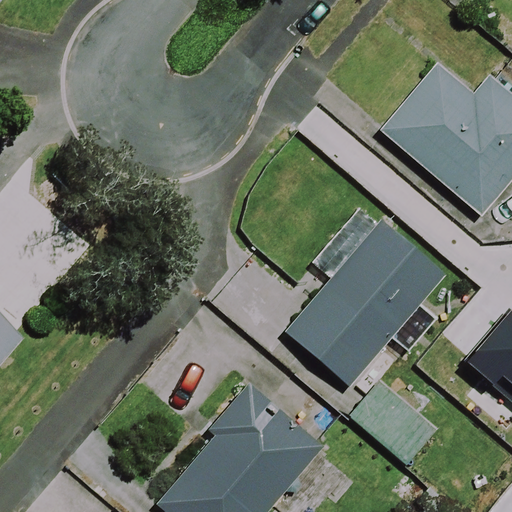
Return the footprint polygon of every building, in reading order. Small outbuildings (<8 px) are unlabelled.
[(466,100),(430,70),(375,134),(475,220),(511,176),(511,105),(483,81),(466,100)] [(411,261),(360,218),(317,270),(326,277),(278,336),(344,390),(435,281),(411,261)] [(0,285),(0,334),(24,306),(0,285)] [(431,433),(375,384),(344,419),(400,468),(431,433)] [(263,511),(315,450),(242,389),(200,439),(206,444),(151,508),(156,511),(263,511)]
